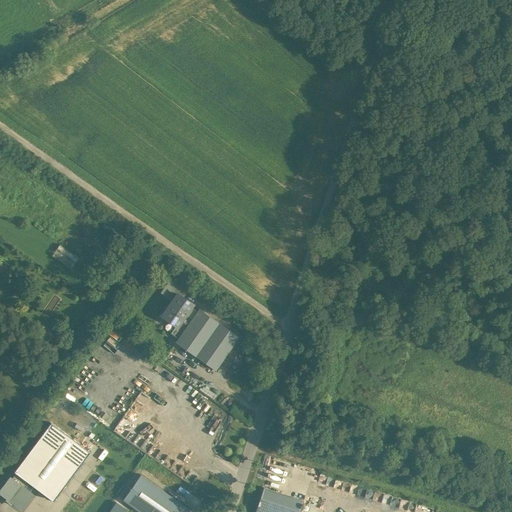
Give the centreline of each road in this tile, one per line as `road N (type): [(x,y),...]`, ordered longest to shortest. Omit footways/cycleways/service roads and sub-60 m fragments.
road 1 (track): [(282,349),(393,0)]
road 2 (track): [(288,327),(0,125)]
road 3 (unclassified): [(282,349),(230,511)]
road 4 (track): [(377,47),(511,87)]
